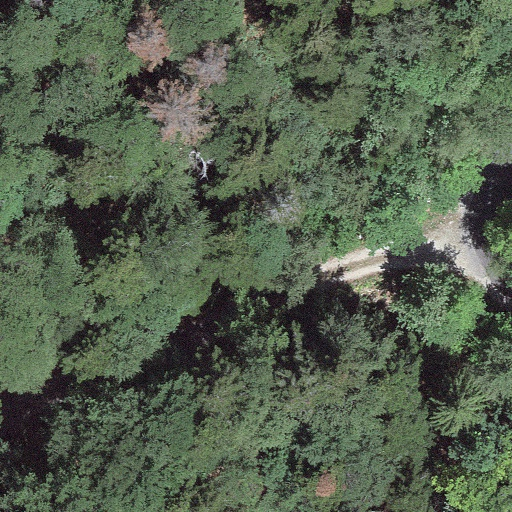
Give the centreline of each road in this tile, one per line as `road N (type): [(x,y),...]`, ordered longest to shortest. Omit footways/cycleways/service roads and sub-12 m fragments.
road 1 (track): [(494,246),(343,269),(204,313),(0,426)]
road 2 (track): [(511,278),(494,246),(488,208),(511,142)]
